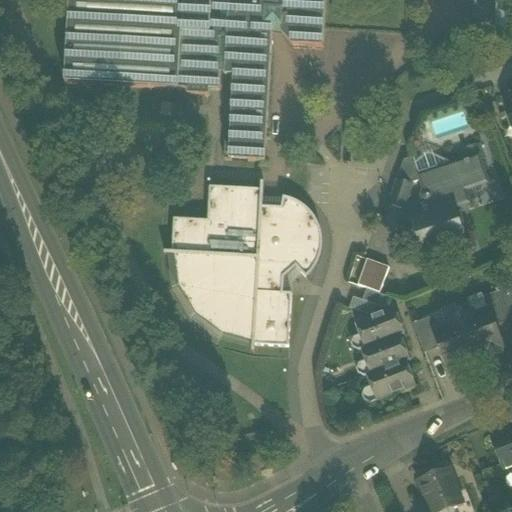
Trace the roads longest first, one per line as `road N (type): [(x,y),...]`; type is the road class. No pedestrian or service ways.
road 1 (residential): [(346,475),(313,434),(305,376),(358,216),(380,203),(415,106),(511,71)]
road 2 (secondary): [(0,157),(158,511)]
road 3 (residential): [(511,390),(419,430),(346,475)]
road 4 (unknown): [(261,411),(267,253)]
